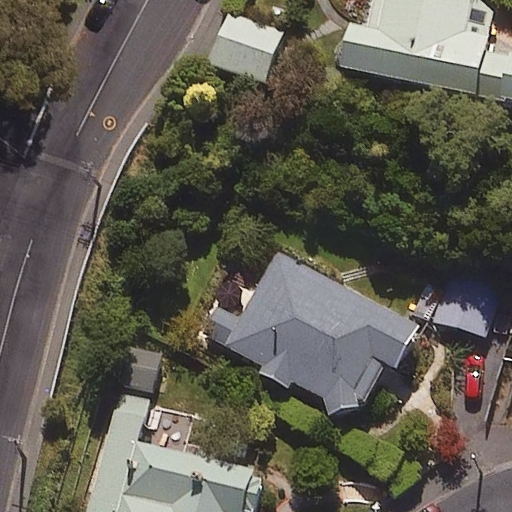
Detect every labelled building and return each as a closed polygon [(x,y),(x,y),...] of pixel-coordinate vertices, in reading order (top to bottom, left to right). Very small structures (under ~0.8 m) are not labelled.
[(496,10),(446,0),(370,0),(362,40),(353,38),(344,84),(511,117),(511,63),(486,58),(496,10)] [(284,41),(231,22),(212,72),(265,92),(284,41)] [(364,430),(363,424),(386,382),(398,389),(423,345),(278,264),(244,326),(221,313),(202,345),(265,380),(260,388),(292,406),(296,398),(325,414),(329,436),(364,430)] [(504,294),(452,277),(434,330),(486,347),(504,294)] [(154,406),(125,397),(90,511),(260,511),(267,493),(140,454),(154,406)]
